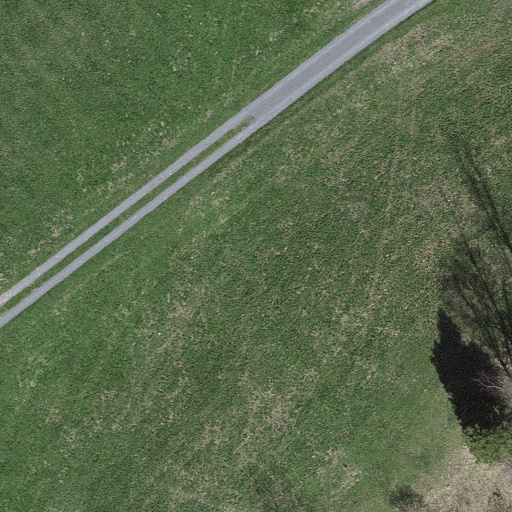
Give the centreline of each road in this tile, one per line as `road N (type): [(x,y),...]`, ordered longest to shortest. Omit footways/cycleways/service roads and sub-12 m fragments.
road 1 (track): [(252,119),(0,312)]
road 2 (unclassified): [(412,0),(252,119)]
